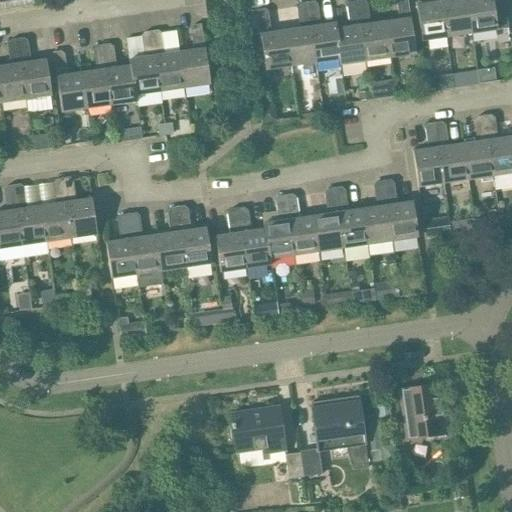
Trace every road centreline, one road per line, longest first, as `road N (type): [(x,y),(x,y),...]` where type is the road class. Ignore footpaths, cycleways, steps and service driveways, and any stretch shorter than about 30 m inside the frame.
road 1 (residential): [(0,168),(113,152),(151,194),(244,184),(369,160),(384,114),(511,96)]
road 2 (residential): [(482,322),(58,384),(31,382),(0,364)]
